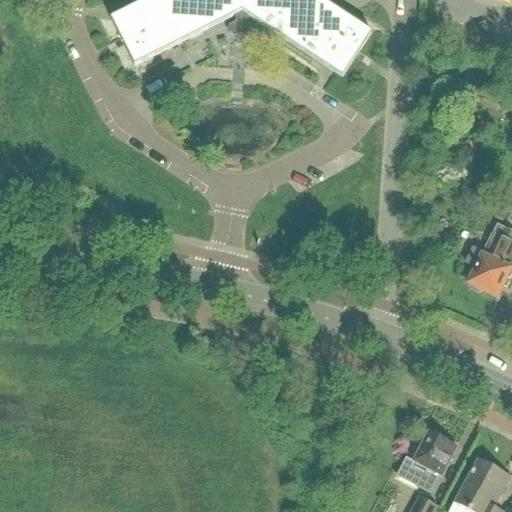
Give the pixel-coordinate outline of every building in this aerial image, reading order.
[(150,0),(110,21),(124,48),(134,68),(235,17),(235,24),(241,29),(248,25),(248,18),(335,75),(345,81),(372,35),(317,0),(150,0)] [(483,255),(473,250),(466,265),(476,269),(468,286),(471,287),(472,291),(479,294),(483,293),(497,299),(511,271),(510,270),(511,267),(511,236),(502,232),(498,238),(493,236),(483,255)] [(442,480),(447,469),(458,448),(442,440),(441,437),(435,434),(431,435),(429,434),(420,452),(416,452),(413,459),(415,462),(413,465),(427,473),(419,490),(432,497),(440,479),(442,480)] [(498,511),(493,509),(510,479),(478,462),(455,504),(469,511),(498,511)] [(419,500),(413,511),(436,511),(438,509),(419,500)]
